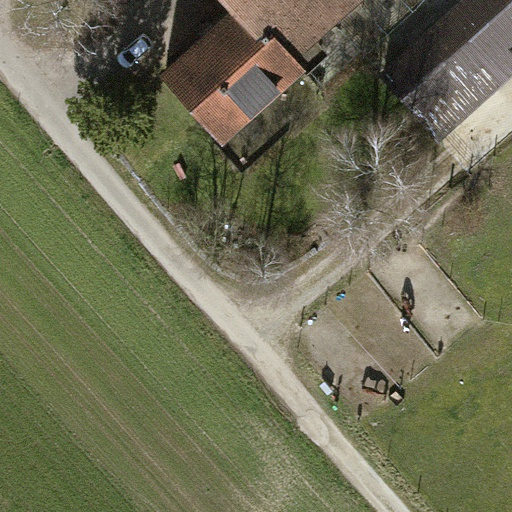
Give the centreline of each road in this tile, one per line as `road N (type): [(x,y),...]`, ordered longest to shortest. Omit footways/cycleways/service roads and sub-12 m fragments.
road 1 (track): [(263,351),(0,56)]
road 2 (track): [(263,351),(511,117)]
road 3 (track): [(405,511),(263,351)]
road 4 (track): [(55,118),(144,32),(153,0)]
